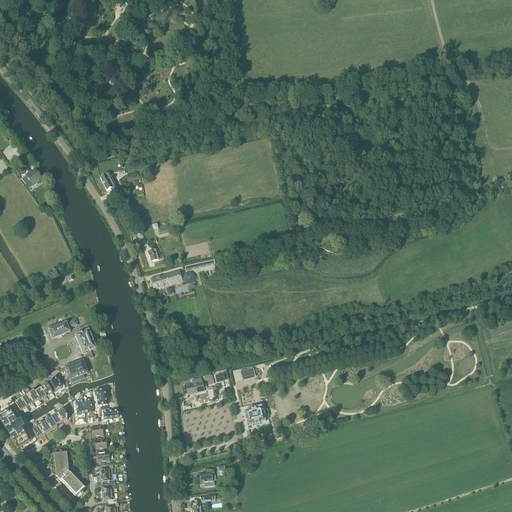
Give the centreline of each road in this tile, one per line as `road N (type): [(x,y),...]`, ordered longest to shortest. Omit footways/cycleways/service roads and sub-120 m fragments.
road 1 (tertiary): [(174,511),(161,357),(125,249),(61,142),(0,67)]
road 2 (track): [(295,356),(511,298)]
road 3 (track): [(498,205),(491,146),(462,73)]
